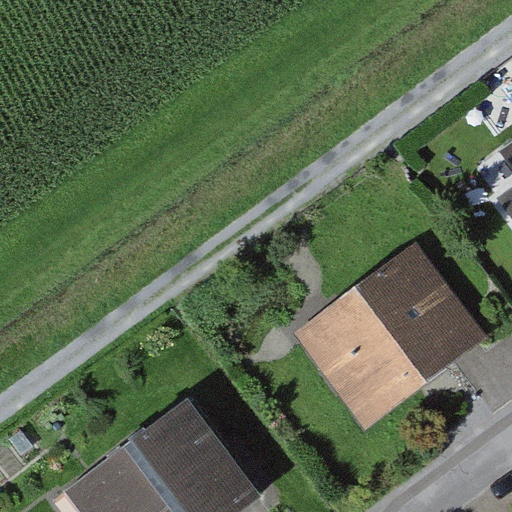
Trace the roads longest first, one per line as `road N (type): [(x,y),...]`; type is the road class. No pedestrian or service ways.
road 1 (track): [(0,404),(511,19)]
road 2 (unclassified): [(412,511),(511,438)]
